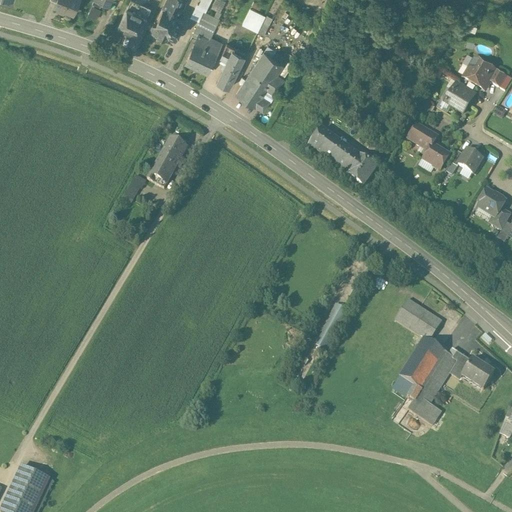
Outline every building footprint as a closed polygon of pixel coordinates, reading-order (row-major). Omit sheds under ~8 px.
[(57,0),(57,2),(55,5),(74,13),(79,0),(57,0)] [(134,0),(128,0),(118,24),(138,33),(150,7),(134,0)] [(161,34),(176,0),(167,0),(163,8),(164,9),(163,10),(162,10),(156,24),(155,24),(154,24),(153,24),(152,25),(152,26),(152,27),(152,28),(153,29),(153,30),(161,34)] [(176,0),(161,34),(167,36),(168,34),(175,37),(183,20),(178,17),(185,0),(176,0)] [(200,0),(199,4),(197,3),(191,17),(199,20),(203,11),(205,11),(210,0),(200,0)] [(225,1),(223,0),(215,0),(212,7),(212,8),(217,10),(214,15),(219,18),(221,13),(220,12),(225,1)] [(205,11),(203,11),(199,20),(192,36),(198,39),(200,34),(210,38),(220,18),(219,18),(214,15),(205,11)] [(278,29),(272,26),(271,27),(268,26),(272,19),(266,16),(258,31),(273,39),(278,29)] [(210,38),(200,34),(198,39),(187,62),(209,72),(218,52),(209,48),(213,39),(210,38)] [(222,44),(213,39),(209,48),(218,52),(222,44)] [(246,53),(227,44),(221,58),(227,61),(218,81),(230,86),(246,53)] [(263,51),(235,94),(263,111),(270,101),(263,96),(268,90),(274,94),(284,79),(278,75),(284,65),(263,51)] [(494,73),(475,61),(474,62),(468,58),(462,67),(469,71),(464,79),(484,91),(489,83),(494,73)] [(506,78),(495,71),(494,73),(489,83),(499,89),(506,78)] [(457,83),(451,92),(450,91),(446,92),(442,99),(443,103),(463,115),(471,101),(468,99),(472,92),(457,83)] [(435,108),(422,101),(419,107),(432,114),(435,108)] [(437,139),(416,126),(408,140),(428,152),(431,146),(432,146),(437,139)] [(321,131),(309,148),(322,158),(335,141),(321,131)] [(187,150),(170,140),(147,180),(163,190),(172,176),(173,177),(178,169),(179,169),(182,164),(179,162),(187,150)] [(335,141),(322,158),(335,167),(347,150),(335,141)] [(428,152),(423,161),(432,166),(433,169),(436,171),(439,170),(440,171),(449,157),(432,146),(431,146),(428,152)] [(360,159),(347,150),(335,167),(347,176),(360,159)] [(482,160),(467,150),(457,166),(473,175),(482,160)] [(376,169),(360,158),(347,176),(363,188),(376,169)] [(452,176),(456,166),(450,164),(446,174),(452,176)] [(135,179),(132,185),(131,184),(122,200),(132,205),(140,190),(141,191),(145,185),(135,179)] [(505,203),(486,192),(476,208),(498,221),(494,227),(502,232),(506,224),(507,223),(511,216),(501,210),(505,203)] [(502,232),(500,234),(507,239),(511,231),(511,229),(511,227),(506,224),(502,232)] [(507,239),(500,234),(497,239),(504,244),(507,239)] [(423,339),(399,376),(400,377),(414,386),(422,391),(446,353),(445,353),(429,342),(442,323),(407,301),(395,321),(423,339)] [(333,310),(314,344),(325,350),(335,332),(344,316),(333,310)] [(346,311),(344,316),(335,332),(340,335),(351,314),(346,311)] [(446,353),(422,391),(414,386),(407,397),(413,401),(408,409),(432,425),(440,412),(429,404),(456,362),(461,355),(452,350),(448,355),(446,353)] [(493,374),(472,360),(471,362),(461,355),(456,362),(467,369),(462,376),(483,390),(493,374)] [(298,376),(290,371),(285,378),(294,383),(298,376)] [(414,386),(400,377),(393,388),(407,397),(414,386)] [(506,418),(499,435),(509,439),(511,433),(511,419),(507,418),(506,418)] [(506,457),(499,463),(502,467),(510,461),(506,457)] [(21,468),(0,511),(39,511),(53,483),(21,468)]
